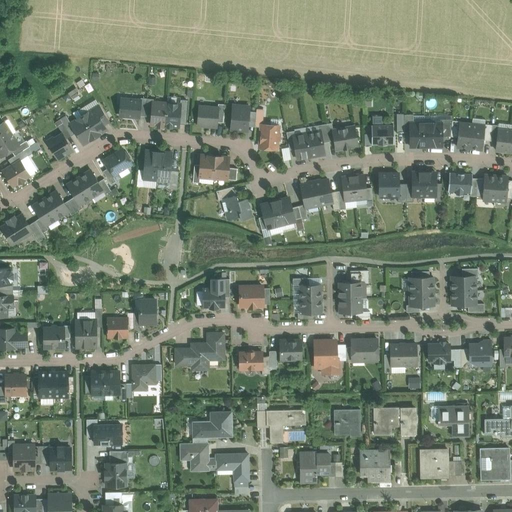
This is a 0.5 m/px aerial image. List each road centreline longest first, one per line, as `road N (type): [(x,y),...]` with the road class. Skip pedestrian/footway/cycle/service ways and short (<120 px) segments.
road 1 (residential): [(11,201),(123,134),(229,145),(246,154),(262,183),(382,161),(511,163)]
road 2 (residential): [(330,325),(198,320),(115,357),(0,359)]
road 3 (residential): [(511,491),(266,496)]
